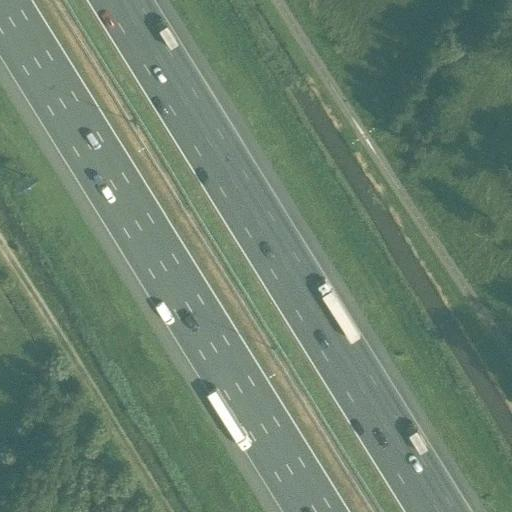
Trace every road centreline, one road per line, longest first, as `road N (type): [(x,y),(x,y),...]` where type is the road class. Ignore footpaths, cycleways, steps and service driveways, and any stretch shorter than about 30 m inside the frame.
road 1 (motorway): [(437,511),(118,0)]
road 2 (motorway): [(0,0),(316,511)]
road 3 (track): [(0,243),(166,511)]
